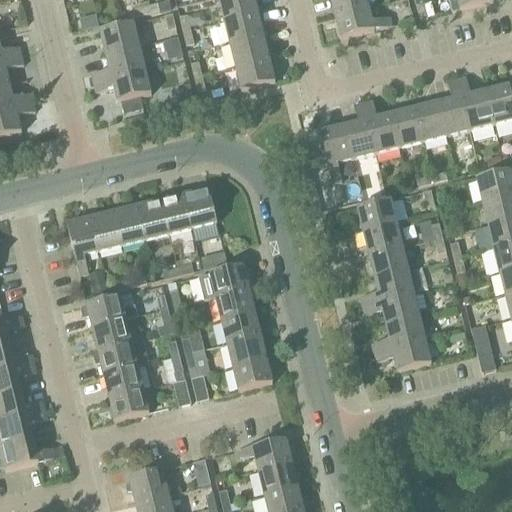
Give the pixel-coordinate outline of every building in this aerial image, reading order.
[(224,25),(258,16),(254,0),(222,0),(218,1),(224,25)] [(369,11),(366,0),(330,0),(335,19),(369,11)] [(423,0),(414,0),(416,9),(424,7),(425,6),(423,0)] [(448,0),(452,15),(494,5),(492,0),(448,0)] [(158,7),(144,11),(145,18),(160,15),(158,7)] [(424,7),(416,9),(420,23),(427,21),(424,7)] [(131,22),(145,18),(144,11),(129,15),(131,22)] [(369,11),(335,19),(341,43),(375,34),(369,11)] [(369,11),(378,24),(380,33),(392,30),(369,11)] [(230,48),(264,39),(258,16),(224,25),(230,48)] [(99,29),(96,18),(90,19),(93,31),(99,29)] [(173,18),(165,20),(169,34),(176,32),(173,18)] [(183,35),(191,33),(188,19),(180,21),(183,35)] [(106,60),(140,51),(135,31),(100,39),(106,60)] [(194,48),(191,33),(183,35),(187,50),(194,48)] [(270,63),(264,39),(230,48),(235,71),(270,63)] [(140,51),(106,60),(112,85),(146,77),(140,51)] [(20,52),(8,55),(10,64),(22,61),(20,52)] [(22,61),(10,64),(13,73),(25,70),(22,61)] [(270,63),(235,71),(241,95),(275,86),(270,63)] [(5,65),(0,66),(0,90),(11,88),(5,65)] [(191,68),(195,82),(202,80),(199,66),(191,68)] [(106,87),(94,90),(96,97),(114,92),(118,107),(151,98),(146,77),(112,85),(106,87)] [(104,79),(92,82),(94,90),(106,87),(104,79)] [(202,80),(195,82),(198,96),(206,95),(202,80)] [(467,81),(457,83),(460,95),(470,93),(467,81)] [(457,83),(448,86),(451,98),(460,95),(457,83)] [(11,88),(0,90),(0,115),(16,111),(11,89),(11,88)] [(511,96),(511,97),(509,89),(486,95),(494,129),(511,124),(511,96)] [(486,95),(462,101),(470,135),(494,129),(486,95)] [(32,98),(20,101),(22,110),(34,107),(32,98)] [(181,104),(183,110),(195,107),(193,101),(181,104)] [(462,101),(439,107),(447,140),(470,135),(462,101)] [(373,104),(363,106),(366,118),(376,116),(373,104)] [(363,106),(354,109),(357,121),(366,118),(363,106)] [(34,107),(22,110),(24,119),(36,116),(34,107)] [(423,146),(447,140),(439,107),(415,113),(423,146)] [(16,111),(0,115),(0,142),(18,138),(23,137),(16,111)] [(423,146),(415,113),(392,118),(400,152),(423,146)] [(392,118),(368,124),(376,158),(400,152),(392,118)] [(368,124),(344,130),(353,163),(376,158),(368,124)] [(344,130),(321,136),(329,169),(353,163),(344,130)] [(18,138),(0,142),(0,149),(19,144),(18,138)] [(487,164),(489,174),(503,171),(501,161),(487,164)] [(339,173),(330,175),(333,187),(342,185),(339,173)] [(511,179),(511,175),(477,183),(483,206),(511,198),(511,179)] [(431,180),(433,188),(447,184),(445,176),(431,180)] [(419,191),(433,188),(431,180),(417,183),(419,191)] [(209,194),(185,200),(193,233),(217,227),(209,194)] [(427,210),(435,208),(431,194),(423,196),(427,210)] [(511,198),(483,206),(488,229),(511,223),(511,198)] [(185,200),(162,205),(170,239),(193,233),(185,200)] [(398,227),(392,204),(358,212),(364,236),(398,227)] [(147,245),(170,239),(162,205),(138,211),(147,245)] [(123,251),(147,245),(138,211),(115,217),(123,251)] [(99,256),(123,251),(115,217),(91,223),(99,256)] [(67,229),(75,263),(76,262),(77,268),(76,268),(79,280),(80,280),(88,278),(85,267),(89,266),(88,259),(99,256),(91,223),(67,229)] [(489,230),(473,234),(479,256),(494,252),(494,253),(511,248),(511,223),(488,229),(489,230)] [(364,236),(369,259),(403,251),(398,227),(364,236)] [(432,229),(435,243),(443,241),(439,227),(432,229)] [(439,257),(446,256),(443,241),(435,243),(439,257)] [(451,248),(454,262),(462,260),(459,246),(451,248)] [(511,248),(494,253),(500,276),(511,273),(511,248)] [(375,282),(409,274),(403,251),(369,259),(375,282)] [(201,262),(204,274),(227,268),(224,256),(201,262)] [(466,275),(462,260),(454,262),(458,277),(466,275)] [(192,269),(178,272),(180,280),(194,276),(192,269)] [(211,278),(199,281),(205,304),(216,301),(250,293),(245,270),(211,278)] [(166,283),(180,280),(178,272),(164,275),(166,283)] [(511,273),(500,276),(506,299),(511,297),(511,273)] [(409,274),(375,282),(381,307),(415,299),(409,274)] [(145,280),(131,283),(133,291),(147,288),(145,280)] [(119,294),(133,291),(131,283),(117,287),(119,294)] [(92,291),(95,301),(108,297),(105,287),(92,291)] [(256,316),(250,293),(216,301),(222,324),(256,316)] [(171,297),(175,312),(182,310),(178,295),(171,297)] [(86,309),(81,310),(84,321),(90,320),(93,333),(127,324),(127,323),(138,321),(136,309),(134,310),(131,298),(121,301),(86,309)] [(157,301),(161,315),(168,313),(165,299),(157,301)] [(373,299),(361,302),(363,311),(375,308),(373,299)] [(415,299),(381,307),(386,329),(421,321),(415,299)] [(471,300),(463,302),(465,309),(472,307),(471,300)] [(375,308),(363,311),(365,320),(377,317),(375,308)] [(182,310),(175,312),(178,326),(185,324),(182,310)] [(172,327),(168,313),(161,315),(164,329),(172,327)] [(222,324),(228,348),(262,340),(256,316),(222,324)] [(0,351),(10,349),(7,335),(24,331),(22,320),(0,325),(0,351)] [(390,344),(373,348),(375,358),(387,355),(392,353),(426,345),(421,321),(386,329),(390,344)] [(127,324),(93,333),(99,356),(132,348),(127,324)] [(486,330),(471,333),(482,377),(496,374),(491,353),(486,330)] [(268,364),(262,340),(228,348),(233,372),(268,364)] [(186,358),(193,356),(190,342),(182,344),(186,358)] [(101,367),(104,378),(138,370),(150,367),(144,345),(133,348),(132,348),(99,356),(99,357),(95,358),(97,368),(101,367)] [(169,347),(172,362),(179,360),(176,345),(169,347)] [(426,345),(392,353),(398,376),(432,368),(426,345)] [(14,363),(10,349),(0,351),(0,376),(34,369),(31,359),(14,363)] [(387,355),(375,358),(377,367),(389,364),(387,355)] [(186,358),(189,372),(197,371),(193,356),(186,358)] [(179,360),(172,362),(175,376),(183,374),(179,360)] [(273,388),(268,364),(233,372),(239,396),(273,388)] [(0,401),(22,397),(18,382),(36,378),(34,369),(0,376),(0,401)] [(138,370),(104,378),(110,402),(144,394),(138,370)] [(192,383),(197,406),(209,403),(204,380),(192,383)] [(179,411),(191,408),(185,385),(174,387),(179,411)] [(144,394),(110,402),(116,426),(150,418),(144,394)] [(25,410),(22,397),(0,401),(0,426),(45,415),(43,405),(25,410)] [(0,426),(0,451),(34,444),(30,428),(48,424),(45,415),(0,426)] [(37,457),(34,444),(0,451),(0,472),(5,472),(6,475),(57,463),(55,453),(37,457)] [(287,444),(253,452),(259,475),(293,467),(287,444)] [(248,454),(235,457),(238,466),(250,463),(248,454)] [(199,490),(211,487),(205,464),(193,467),(199,490)] [(299,491),(293,467),(259,475),(265,500),(299,492),(299,491)] [(131,486),(126,489),(127,495),(133,496),(136,508),(170,499),(169,496),(171,492),(167,490),(163,474),(130,482),(131,486)] [(303,511),(299,492),(265,500),(267,511),(303,511)] [(227,494),(220,496),(223,510),(231,508),(227,494)] [(206,499),(209,511),(212,511),(217,511),(214,498),(206,499)] [(136,508),(136,511),(172,511),(170,499),(136,508)]
